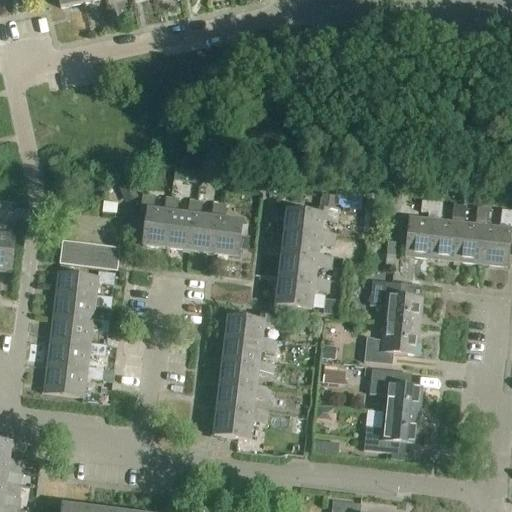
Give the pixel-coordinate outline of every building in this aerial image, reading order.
[(81,0),(57,0),(60,11),(83,6),(81,0)] [(131,185),(118,191),(124,206),(137,200),(131,185)] [(170,216),(164,215),(152,214),(154,198),(142,197),(140,216),(146,217),(142,249),(165,252),(170,216)] [(320,199),(318,212),(333,213),(335,200),(320,199)] [(193,219),(187,218),(176,217),(178,202),(166,200),(164,215),(170,216),(165,252),(188,255),(193,219)] [(217,222),(210,221),(199,220),(201,205),(189,203),(187,218),(193,219),(188,255),(212,258),(217,222)] [(436,223),(440,223),(442,206),(422,204),(421,214),(429,215),(428,222),(409,220),(405,259),(432,262),(436,223)] [(0,274),(10,276),(15,238),(0,236),(0,218),(13,220),(15,207),(0,205),(0,274)] [(101,215),(115,217),(116,207),(102,205),(101,215)] [(212,258),(237,261),(238,252),(240,239),(242,225),(222,223),(224,208),(212,206),(210,221),(217,222),(212,258)] [(436,223),(432,262),(456,265),(460,225),(464,226),(466,209),(454,207),(452,224),(440,223),(436,223)] [(475,227),(464,226),(460,225),(456,265),(479,267),(484,228),(488,228),(490,211),(477,210),(475,227)] [(318,218),(286,214),(283,238),(319,242),(320,236),(321,224),(337,225),(338,214),(333,213),(318,212),(318,218)] [(500,230),(488,228),(484,228),(479,267),(506,270),(510,239),(511,238),(511,213),(502,212),(500,230)] [(283,238),(281,261),(316,265),(317,259),(318,247),(334,249),(335,237),(320,236),(319,242),(283,238)] [(240,239),(238,252),(247,253),(249,240),(240,239)] [(71,269),(73,247),(61,245),(59,267),(71,269)] [(85,248),(73,247),(71,269),(82,270),(85,248)] [(85,248),(82,270),(93,272),(96,249),(85,248)] [(107,251),(96,249),(93,272),(104,273),(107,251)] [(107,251),(104,273),(116,274),(119,252),(107,251)] [(316,265),(281,261),(278,284),(313,288),(314,282),(315,271),(331,273),(332,261),(317,259),(316,265)] [(55,276),(53,300),(93,305),(93,300),(95,287),(110,289),(112,278),(95,276),(95,281),(55,276)] [(313,288),(278,284),(275,309),(311,313),(313,294),(328,296),(329,284),(314,282),(313,288)] [(419,331),(422,302),(398,300),(400,287),(372,284),(369,309),(376,309),(385,309),(383,326),(419,331)] [(53,300),(50,323),(90,328),(90,323),(92,310),(107,312),(109,301),(93,300),(93,305),(53,300)] [(259,325),(227,321),(224,345),(260,349),(261,343),(262,331),(277,333),(279,321),(260,318),(259,325)] [(90,328),(50,323),(47,347),(87,352),(88,347),(89,334),(104,336),(106,325),(90,323),(90,328)] [(419,331),(383,326),(381,343),(373,342),(366,341),(363,365),(391,368),(392,356),(416,359),(419,331)] [(281,337),(281,346),(289,347),(290,338),(281,337)] [(260,349),(224,345),(222,368),(257,372),(258,366),(260,355),(275,357),(276,345),(261,343),(260,349)] [(47,347),(44,371),(84,376),(85,371),(86,358),(102,360),(103,349),(88,347),(87,352),(47,347)] [(336,350),(323,348),(321,362),(335,363),(336,350)] [(222,368),(219,391),(255,395),(255,389),(257,378),(272,380),(273,368),(258,366),(257,372),(222,368)] [(343,388),(345,370),(323,368),(321,386),(343,388)] [(44,371),(41,396),(81,401),(83,382),(99,384),(100,373),(85,371),(84,376),(44,371)] [(419,419),(422,391),(398,388),(400,377),(372,374),(369,398),(376,398),(376,397),(385,398),(383,415),(419,419)] [(219,391),(216,415),(252,419),(252,413),(254,402),(269,404),(271,391),(255,389),(255,395),(219,391)] [(252,419),(216,415),(213,440),(249,444),(251,425),(266,427),(268,415),(252,413),(252,419)] [(419,419),(383,415),(381,432),(373,431),(373,430),(366,429),(363,454),(391,457),(392,445),(416,448),(419,419)] [(287,418),(287,442),(307,442),(307,419),(287,418)] [(0,445),(0,469),(7,471),(8,464),(9,452),(24,454),(26,442),(7,439),(6,446),(0,445)] [(0,469),(0,493),(4,494),(5,487),(6,475),(22,477),(23,466),(8,464),(7,471),(0,469)] [(4,494),(0,493),(0,511),(2,511),(2,510),(4,499),(19,501),(20,489),(5,487),(4,494)]
